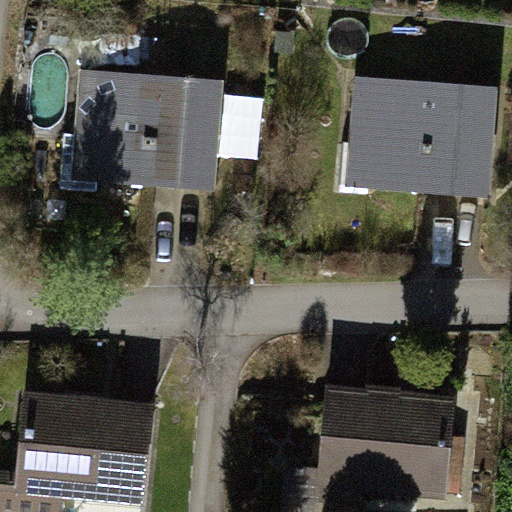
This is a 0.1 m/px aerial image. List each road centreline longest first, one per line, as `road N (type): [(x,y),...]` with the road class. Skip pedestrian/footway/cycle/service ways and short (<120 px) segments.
road 1 (residential): [(233,314),(511,309)]
road 2 (residential): [(0,302),(52,315),(233,314)]
road 3 (residential): [(233,314),(213,511)]
